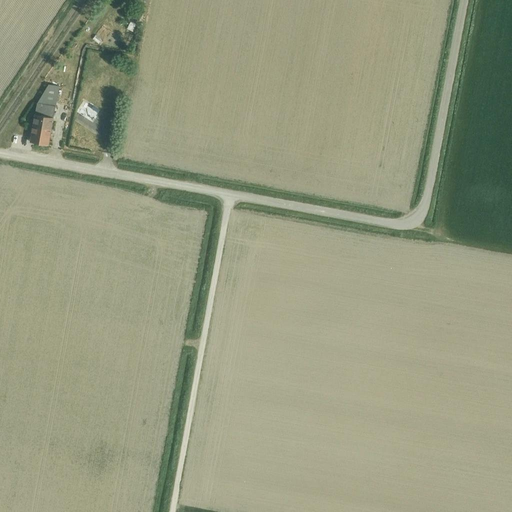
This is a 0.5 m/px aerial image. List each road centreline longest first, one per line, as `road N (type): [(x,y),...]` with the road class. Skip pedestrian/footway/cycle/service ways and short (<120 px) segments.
road 1 (unclassified): [(228,195),(405,225),(418,219),(462,0)]
road 2 (unclassified): [(171,511),(228,195)]
road 3 (unclassified): [(0,153),(228,195)]
